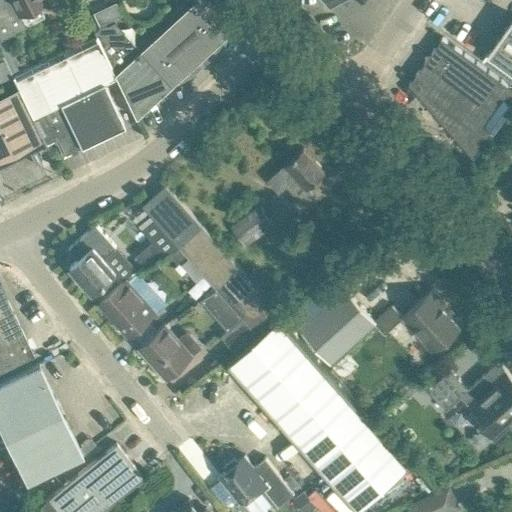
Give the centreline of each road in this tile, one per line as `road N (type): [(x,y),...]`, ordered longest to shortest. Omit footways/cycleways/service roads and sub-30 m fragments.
road 1 (unclassified): [(5,237),(133,170),(288,33)]
road 2 (unclassified): [(170,440),(5,237)]
road 3 (unclassified): [(511,281),(348,102)]
road 4 (unclassified): [(348,102),(421,0)]
